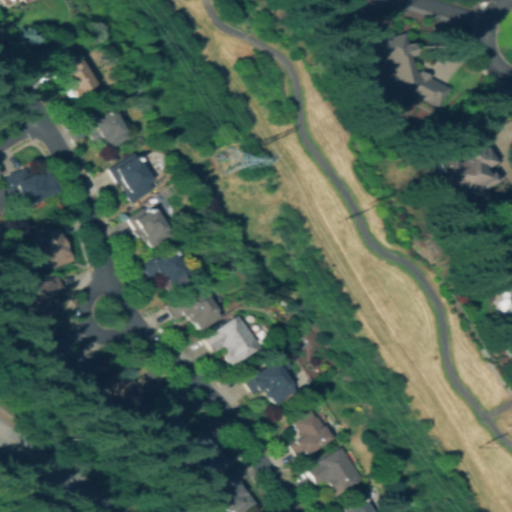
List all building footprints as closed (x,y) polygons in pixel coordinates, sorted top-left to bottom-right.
[(397,31),(400,42),(404,42),(407,55),(401,57),(402,61),(405,61),(407,69),(410,70),(412,67),(423,73),(422,77),(442,87),(430,108),(406,94),(371,104),(365,85),(375,82),(374,77),(382,75),(377,58),(359,63),(354,44),(397,31)] [(58,54),(62,61),(70,56),(87,83),(67,96),(66,95),(64,95),(62,91),(62,88),(63,87),(56,76),(52,78),(42,64),(58,54)] [(107,106),(115,119),(116,118),(122,128),(119,130),(124,137),(103,150),(97,142),(94,144),(92,141),(89,142),(83,133),(85,131),(77,118),(91,109),(94,114),(107,106)] [(471,138),(476,146),(477,145),(488,161),(475,170),(478,173),(482,171),(487,181),(475,189),(476,191),(454,205),(449,197),(441,202),(437,192),(435,194),(430,185),(433,168),(431,163),(471,138)] [(128,152),(130,156),(132,155),(148,180),(144,182),(148,188),(125,202),(119,193),(120,192),(114,182),(112,183),(102,169),(128,152)] [(39,165),(44,177),(47,176),(53,190),(13,205),(8,191),(1,194),(0,191),(0,176),(2,176),(1,174),(18,166),(21,175),(31,171),(30,168),(39,165)] [(148,206),(154,218),(158,215),(164,226),(161,228),(165,235),(144,248),(139,239),(135,241),(134,238),(131,240),(125,230),(128,229),(121,217),(136,207),(139,211),(148,206)] [(55,221),(70,259),(44,269),(40,260),(36,262),(35,257),(38,256),(31,239),(29,240),(28,236),(31,234),(30,231),(55,221)] [(166,249),(184,278),(162,292),(151,274),(145,278),(135,264),(164,246),(166,249)] [(53,294),(55,306),(51,307),(52,317),(29,320),(26,301),(21,301),(20,289),(25,289),(25,282),(26,282),(26,279),(54,276),(56,294),(53,294)] [(511,280),(511,350),(504,352),(497,326),(508,323),(506,318),(504,318),(504,316),(502,315),(500,308),(502,307),(501,305),(499,305),(498,299),(499,297),(496,285),(511,280)] [(194,284),(214,315),(193,329),(189,322),(186,324),(180,314),(175,317),(168,306),(172,304),(170,300),(194,284)] [(255,346),(226,364),(216,348),(208,353),(199,337),(234,314),(255,346)] [(38,325),(45,337),(47,336),(48,338),(56,333),(66,350),(62,352),(63,354),(38,368),(29,352),(31,351),(22,334),(38,325)] [(88,392),(72,407),(48,380),(68,363),(65,359),(73,353),(84,366),(79,371),(88,382),(83,386),(88,392)] [(271,359),(292,390),(270,405),(265,396),(263,398),(258,390),(250,396),(239,379),(242,378),(238,372),(253,362),(257,368),(271,359)] [(119,372),(127,381),(130,377),(134,381),(140,374),(153,387),(149,392),(151,394),(137,408),(120,390),(114,397),(104,386),(119,372)] [(175,436),(166,447),(162,444),(160,447),(153,442),(155,440),(146,432),(148,431),(133,418),(156,391),(173,405),(168,411),(174,416),(171,419),(175,423),(168,431),(175,436)] [(305,409),(309,416),(312,415),(326,438),(305,451),(306,453),(298,458),(297,457),(295,458),(285,443),(294,437),(292,433),(294,432),(287,420),(305,409)] [(215,453),(224,463),(203,480),(199,474),(196,477),(190,469),(192,467),(186,459),(183,461),(176,453),(178,452),(174,448),(199,428),(213,446),(211,447),(215,453)] [(357,477),(328,496),(323,485),(320,480),(311,485),(301,468),(338,446),(357,477)] [(237,487),(240,493),(242,492),(248,502),(234,511),(228,511),(226,509),(223,511),(208,488),(217,482),(215,479),(227,471),(238,486),(237,487)] [(327,511),(357,493),(369,511),(327,511)]
